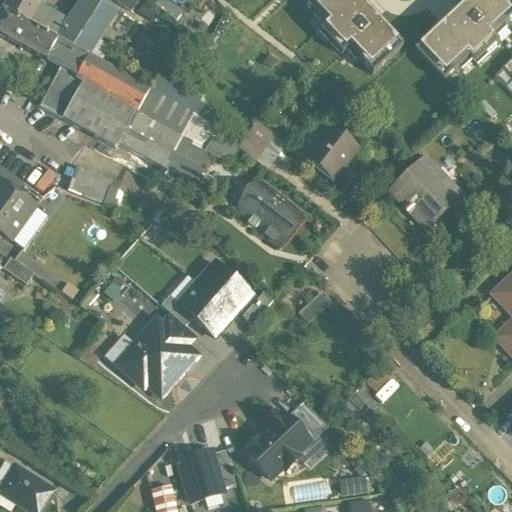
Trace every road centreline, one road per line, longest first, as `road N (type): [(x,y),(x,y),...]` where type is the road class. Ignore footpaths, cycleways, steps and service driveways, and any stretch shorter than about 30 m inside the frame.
road 1 (residential): [(349,264),(393,339),(511,466)]
road 2 (residential): [(93,511),(177,419),(232,380)]
